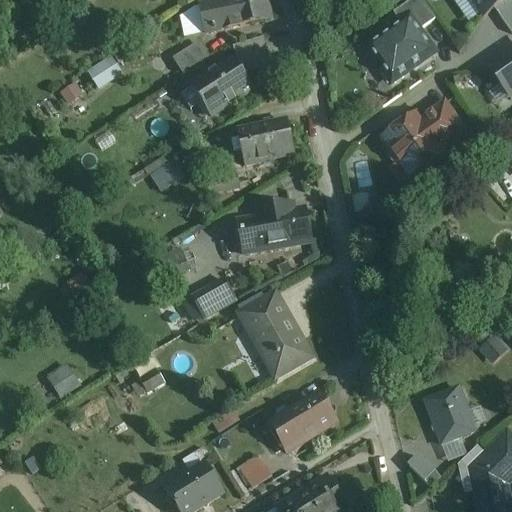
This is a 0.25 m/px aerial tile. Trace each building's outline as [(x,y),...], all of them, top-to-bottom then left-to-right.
[(265,0),(234,0),(235,2),(202,9),(206,36),(270,22),(265,0)] [(420,0),(414,0),(394,15),(402,26),(410,20),(419,33),(435,21),(420,0)] [(510,0),(470,0),(484,19),(510,0)] [(419,33),(410,20),(402,26),(368,50),(383,72),(383,75),(389,84),(395,85),(404,79),(404,76),(434,55),(419,33)] [(264,40),(234,50),(237,62),(247,78),(271,62),(264,40)] [(196,49),(176,62),(182,77),(208,61),(202,48),(196,49)] [(114,60),(94,73),(104,87),(124,75),(114,60)] [(511,60),(492,74),(510,100),(511,99),(511,60)] [(233,64),(192,91),(211,120),(252,93),(233,64)] [(445,107),(422,123),(440,149),(463,133),(445,107)] [(422,123),(418,117),(412,121),(412,124),(406,128),(403,128),(384,141),(392,153),(390,158),(394,163),(399,164),(410,179),(444,155),(440,149),(422,123)] [(288,123),(238,135),(246,168),(296,157),(288,123)] [(173,166),(153,179),(161,193),(182,181),(173,166)] [(237,178),(206,184),(209,198),(240,191),(237,178)] [(291,207),(259,213),(260,221),(239,224),(245,257),(311,245),(305,211),(292,214),(291,207)] [(187,219),(158,235),(164,247),(193,230),(187,219)] [(277,299),(235,323),(270,383),(311,359),(277,299)] [(159,359),(129,377),(134,386),(139,383),(147,397),(170,383),(162,371),(166,369),(159,359)] [(58,399),(80,390),(70,365),(48,374),(58,399)] [(475,434),(459,391),(425,403),(441,444),(475,434)] [(317,396),(270,426),(288,455),(336,425),(317,396)] [(230,414),(210,426),(217,437),(237,424),(230,414)] [(511,441),(508,437),(472,472),(481,511),(511,511),(511,508),(510,509),(506,487),(511,480),(511,441)] [(431,489),(442,478),(417,453),(406,465),(431,489)] [(259,458),(240,470),(246,480),(265,468),(259,458)] [(201,466),(181,479),(179,475),(159,488),(173,511),(198,511),(221,498),(201,466)] [(265,468),(246,480),(252,490),(271,478),(265,468)] [(343,511),(324,482),(276,511),(343,511)]
